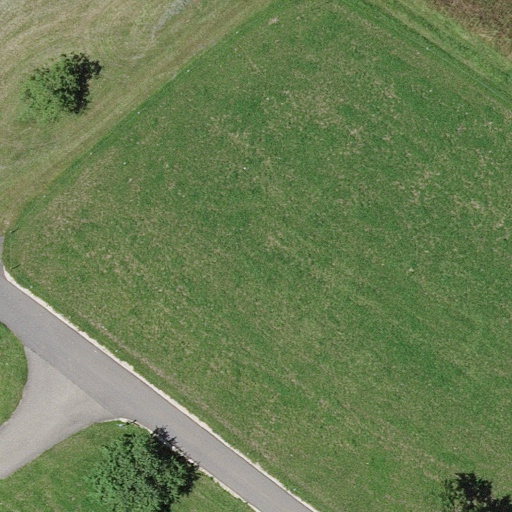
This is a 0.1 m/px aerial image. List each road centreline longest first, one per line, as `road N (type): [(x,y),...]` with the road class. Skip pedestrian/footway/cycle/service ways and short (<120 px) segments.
road 1 (residential): [(278,511),(84,371)]
road 2 (residential): [(0,464),(84,371)]
